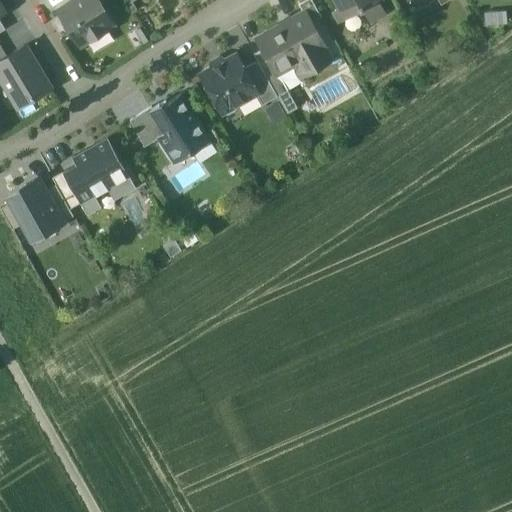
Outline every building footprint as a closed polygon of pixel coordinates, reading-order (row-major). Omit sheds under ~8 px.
[(59,12),(80,47),(114,27),(97,0),(79,0),(59,12)] [(320,16),(310,0),(304,0),(298,4),(303,13),(309,23),(320,16)] [(332,0),(343,18),(358,10),(359,11),(361,10),(369,23),(385,14),(377,0),(332,0)] [(303,13),(258,38),(263,49),(277,73),(301,59),(307,70),(328,58),(309,23),(303,13)] [(14,108),(48,88),(24,47),(7,57),(0,61),(0,90),(2,89),(14,108)] [(277,73),(263,49),(253,54),(257,61),(277,96),(287,90),(277,73)] [(235,54),(200,74),(221,112),(227,114),(234,110),(236,104),(255,93),(256,93),(243,69),(235,54)] [(277,96),(257,61),(243,69),(256,93),(255,93),(261,104),(277,96)] [(179,95),(160,107),(158,103),(151,107),(150,108),(165,131),(158,135),(158,137),(175,162),(192,151),(188,146),(205,135),(179,95)] [(151,106),(129,120),(144,146),(158,137),(158,135),(165,131),(150,108),(151,107),(151,106)] [(107,137),(71,157),(75,164),(79,172),(91,192),(92,192),(104,185),(106,188),(128,176),(107,137)] [(75,164),(51,178),(57,189),(69,209),(79,203),(66,179),(79,172),(75,164)] [(79,172),(66,179),(79,203),(94,195),(92,192),(91,192),(79,172)] [(128,176),(106,188),(113,200),(135,188),(128,176)] [(38,178),(7,195),(11,203),(22,223),(31,239),(62,222),(47,194),(38,178)] [(57,189),(47,194),(62,222),(72,216),(69,209),(57,189)] [(94,195),(79,203),(87,215),(100,207),(94,195)] [(22,223),(11,203),(0,208),(12,229),(22,223)]
